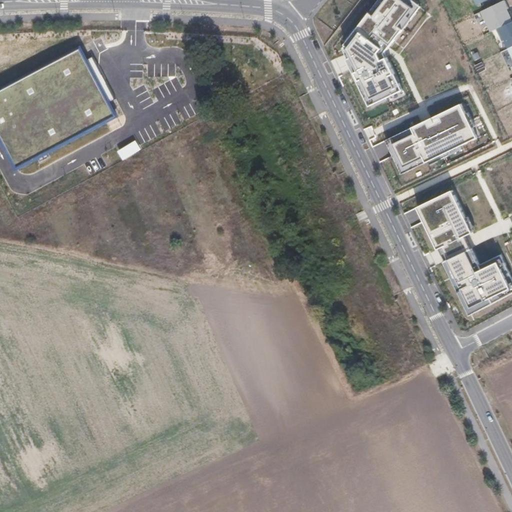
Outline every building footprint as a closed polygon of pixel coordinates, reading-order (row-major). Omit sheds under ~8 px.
[(370,104),(404,90),(386,53),(420,7),(411,0),(379,0),(343,47),(356,77),(370,104)] [(511,21),(511,15),(505,0),(483,11),(492,31),(498,29),(511,21)] [(506,50),(511,46),(511,21),(498,29),(504,41),(502,42),(506,50)] [(81,48),(0,90),(0,135),(17,169),(116,116),(81,48)] [(413,127),(385,140),(403,174),(478,139),(462,103),(429,119),(413,127)] [(473,231),(453,190),(405,213),(412,229),(427,222),(439,249),(445,246),(448,253),(450,257),(444,262),(471,316),(511,293),(511,270),(503,253),(481,263),(474,243),(470,234),(473,231)]
